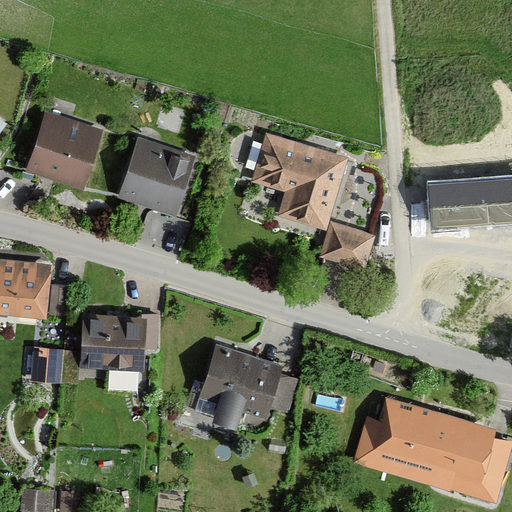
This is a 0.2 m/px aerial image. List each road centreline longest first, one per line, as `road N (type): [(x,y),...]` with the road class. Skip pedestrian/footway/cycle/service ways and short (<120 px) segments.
road 1 (unclassified): [(0,225),(511,373)]
road 2 (track): [(392,340),(402,275),(382,0)]
